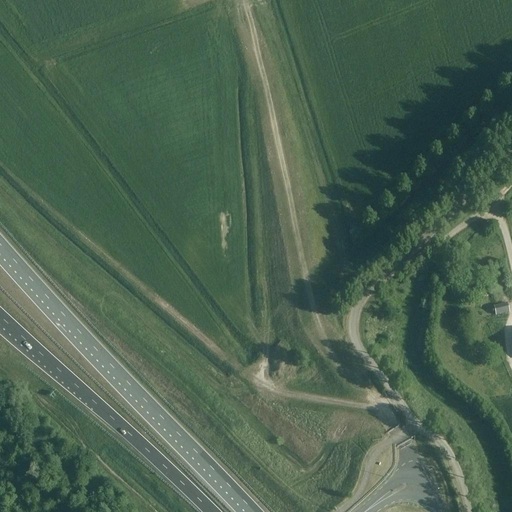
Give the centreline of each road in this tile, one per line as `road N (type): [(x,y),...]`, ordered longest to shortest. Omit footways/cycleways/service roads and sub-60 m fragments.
road 1 (trunk): [(252,511),(0,244)]
road 2 (trunk): [(0,316),(210,511)]
road 3 (unclassified): [(396,267),(358,302),(355,339),(415,424)]
road 4 (track): [(392,392),(364,407),(286,394),(256,373),(267,354),(264,338)]
road 5 (unclassified): [(511,154),(396,267)]
